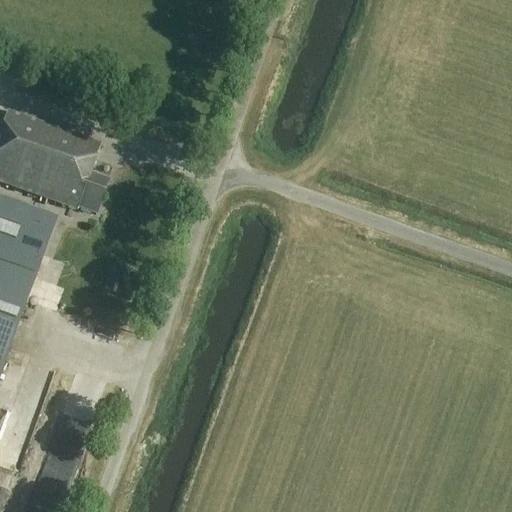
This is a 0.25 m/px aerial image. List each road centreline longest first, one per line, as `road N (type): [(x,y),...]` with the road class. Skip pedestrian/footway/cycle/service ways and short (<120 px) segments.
road 1 (unclassified): [(97,511),(221,169)]
road 2 (unclassified): [(511,271),(221,169)]
road 3 (unclassified): [(221,169),(281,0)]
